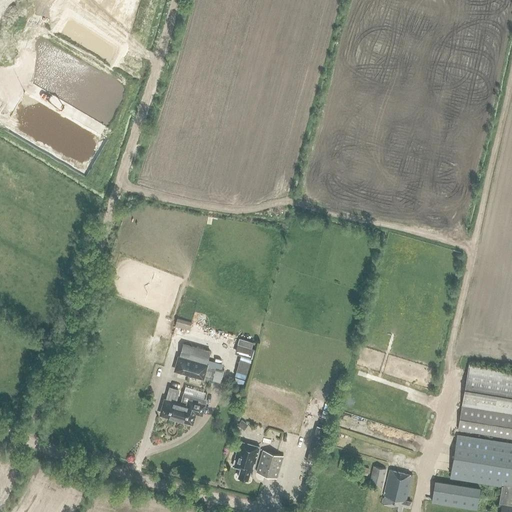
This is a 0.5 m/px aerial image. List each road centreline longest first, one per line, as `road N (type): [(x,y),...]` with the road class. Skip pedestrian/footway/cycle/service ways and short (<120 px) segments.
road 1 (track): [(24,439),(183,0)]
road 2 (track): [(417,511),(511,86)]
road 3 (track): [(121,186),(231,210),(299,204),(474,253)]
road 4 (tertiary): [(261,511),(0,429)]
